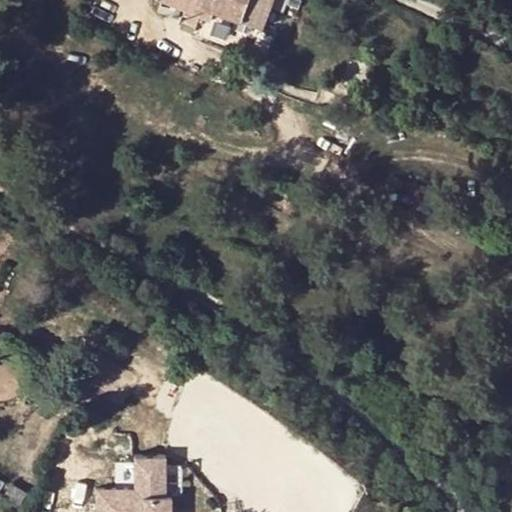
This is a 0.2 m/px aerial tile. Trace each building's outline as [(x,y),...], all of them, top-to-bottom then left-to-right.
[(170,0),(170,4),(198,14),(209,18),(212,9),(244,21),(251,0),(170,0)] [(273,0),(251,0),(244,21),(264,28),(273,0)] [(209,18),(198,14),(194,23),(205,27),(209,18)] [(167,457),(136,458),(136,489),(97,490),(97,511),(173,511),(173,496),(185,496),(184,465),(167,465),(167,457)] [(28,489),(13,481),(6,493),(21,502),(28,489)]
